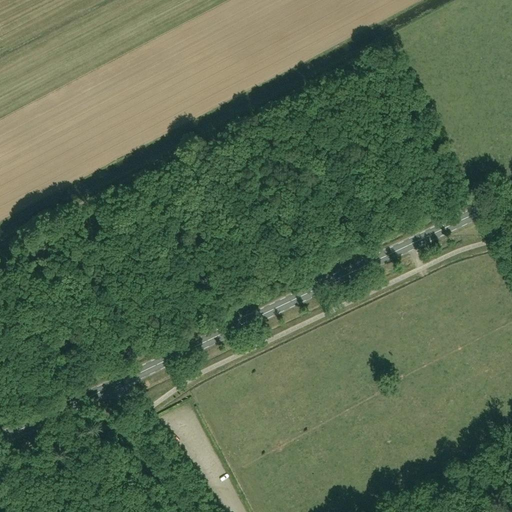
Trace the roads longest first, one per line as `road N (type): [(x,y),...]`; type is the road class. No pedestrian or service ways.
road 1 (secondary): [(511,196),(113,384)]
road 2 (unclassified): [(205,511),(113,384)]
road 3 (secondary): [(113,384),(0,438)]
